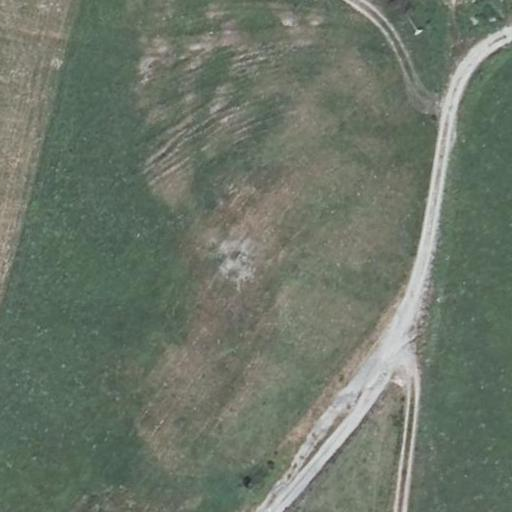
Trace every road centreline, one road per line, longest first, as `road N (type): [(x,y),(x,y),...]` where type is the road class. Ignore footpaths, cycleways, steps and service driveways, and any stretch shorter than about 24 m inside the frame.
road 1 (track): [(480,48),(445,126),(425,267),(405,330),(412,398),(399,511)]
road 2 (track): [(269,511),(359,410),(405,330)]
